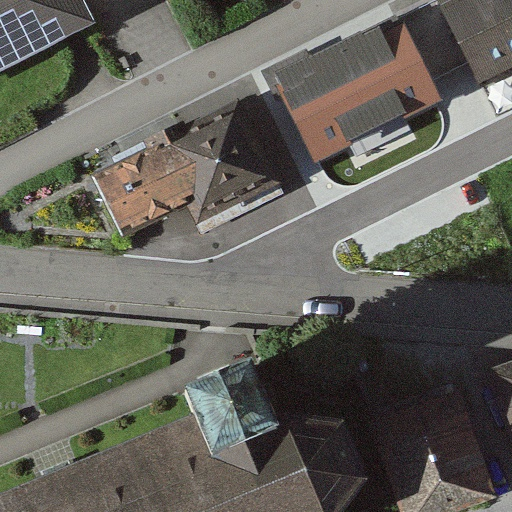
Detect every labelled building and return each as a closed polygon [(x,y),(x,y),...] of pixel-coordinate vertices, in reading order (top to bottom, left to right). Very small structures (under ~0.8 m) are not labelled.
[(0,0),(0,68),(94,20),(83,0),(0,0)] [(511,71),(511,0),(480,0),(452,15),(487,84),(511,71)] [(442,101),(403,29),(286,92),(326,164),(442,101)] [(274,185),(235,115),(100,188),(126,235),(189,201),(202,224),(274,185)] [(0,508),(0,511),(346,511),(371,478),(351,429),(288,420),(265,368),(189,401),(199,424),(0,508)] [(511,375),(498,380),(511,418),(511,375)] [(484,511),(501,506),(461,402),(378,434),(408,511),(484,511)]
